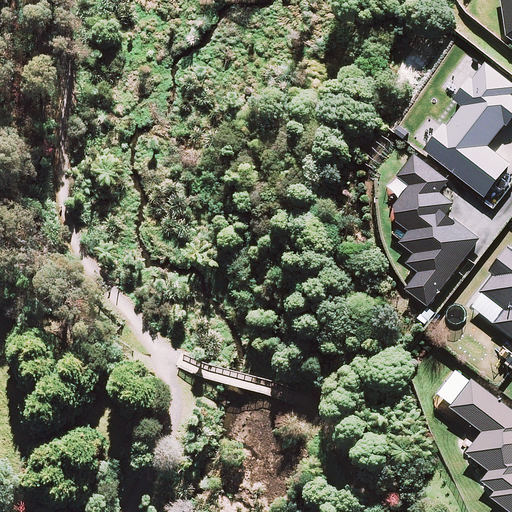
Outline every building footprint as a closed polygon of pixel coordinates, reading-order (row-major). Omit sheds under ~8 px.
[(511,0),(502,0),(508,33),(511,36),(511,0)] [(425,148),(486,195),(511,162),(489,144),(506,123),(507,125),(511,118),(511,79),(487,60),(474,77),(471,75),(453,97),(463,105),(448,124),(445,122),(425,148)] [(429,304),(481,237),(448,212),(456,202),(441,190),(450,178),(415,152),(398,174),(410,183),(396,201),(397,218),(410,228),(401,240),(415,251),(408,260),(420,270),(407,287),(429,304)] [(494,272),(481,290),(483,292),(504,308),(494,321),(494,322),(511,335),(511,247),(508,245),(489,269),(494,272)] [(494,321),(504,308),(483,292),(473,305),(494,321)] [(452,402),(471,378),(457,367),(438,391),(452,402)] [(511,407),(473,376),(471,378),(452,402),(451,404),(483,429),(466,450),(490,468),(482,478),(496,488),(491,493),(511,509),(511,407)]
